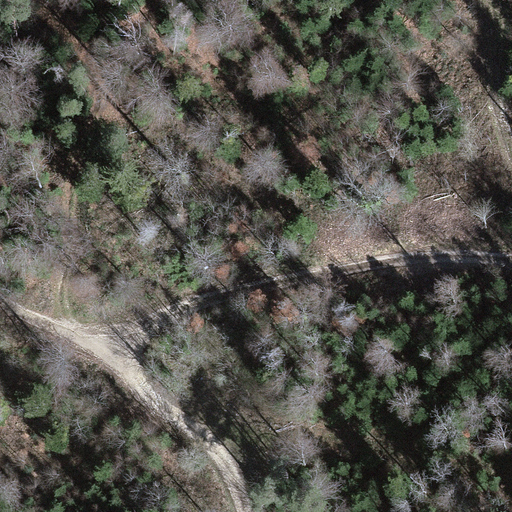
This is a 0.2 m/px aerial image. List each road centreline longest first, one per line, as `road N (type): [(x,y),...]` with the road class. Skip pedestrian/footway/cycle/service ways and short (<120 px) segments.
road 1 (track): [(511,256),(393,258),(228,291),(166,313),(120,352)]
road 2 (track): [(120,352),(143,390),(217,451),(245,511)]
road 3 (track): [(120,352),(0,299)]
